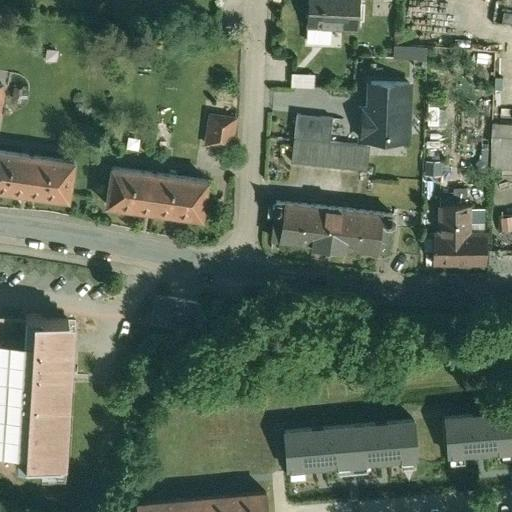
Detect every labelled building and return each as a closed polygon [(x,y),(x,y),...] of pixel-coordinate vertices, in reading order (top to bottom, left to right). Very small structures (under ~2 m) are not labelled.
[(307,0),(306,42),(328,43),(329,31),(358,32),(359,19),(364,20),(365,0),(307,0)] [(290,74),(290,92),(316,92),(317,75),(290,74)] [(408,85),(365,84),(364,110),(359,110),(358,143),(362,143),(362,145),(406,146),(408,85)] [(207,112),(202,149),(231,153),(237,116),(207,112)] [(295,118),(290,167),(366,175),(368,150),(329,145),(331,122),(295,118)] [(507,174),(510,126),(487,125),(485,173),(507,174)] [(444,152),(445,136),(431,135),(430,151),(444,152)] [(0,149),(0,193),(69,203),(75,160),(0,149)] [(111,164),(105,209),(203,224),(210,179),(111,164)] [(437,185),(439,166),(429,166),(428,184),(437,185)] [(274,201),(270,245),(310,249),(310,254),(346,258),(346,253),(381,257),(386,213),(274,201)] [(432,233),(432,270),(483,270),(482,232),(470,232),(470,211),(437,211),(437,233),(432,233)] [(198,308),(155,300),(150,327),(192,336),(198,308)] [(0,459),(6,460),(6,470),(63,474),(72,314),(13,311),(11,335),(0,334),(0,459)] [(511,408),(436,415),(440,461),(511,454),(511,408)] [(280,428),(284,473),(414,462),(410,416),(280,428)] [(137,499),(138,511),(268,511),(267,488),(137,499)]
